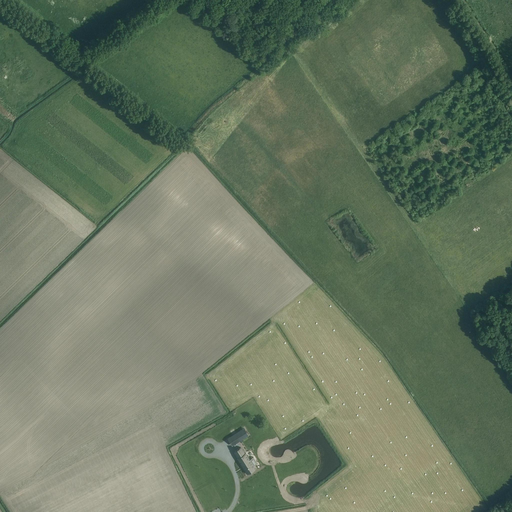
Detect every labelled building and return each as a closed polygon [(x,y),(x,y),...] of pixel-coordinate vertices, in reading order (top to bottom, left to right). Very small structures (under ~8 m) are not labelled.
[(245,423),(229,434),(234,441),(249,429),(245,423)] [(256,448),(266,443),(264,440),(254,444),(256,448)] [(213,443),(191,453),(194,460),(198,468),(216,460),(211,448),(215,446),(213,443)] [(243,445),(237,450),(241,456),(240,456),(251,472),(259,466),(249,451),(248,451),(243,445)] [(215,480),(232,473),(229,467),(212,474),(215,480)]
